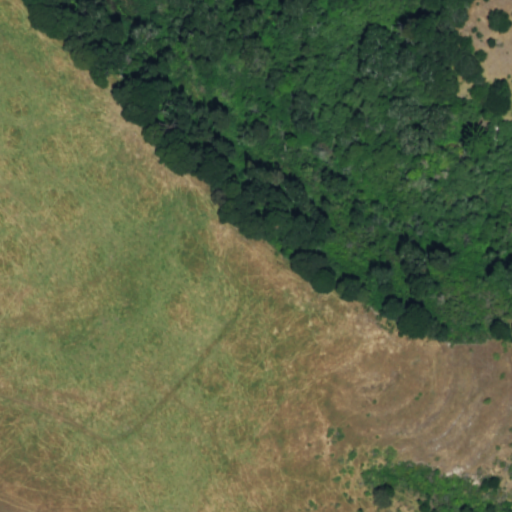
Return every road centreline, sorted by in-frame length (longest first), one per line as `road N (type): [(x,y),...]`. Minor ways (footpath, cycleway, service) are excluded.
road 1 (track): [(0,36),(106,132),(221,263),(239,298)]
road 2 (track): [(0,392),(112,440),(189,371),(239,298)]
